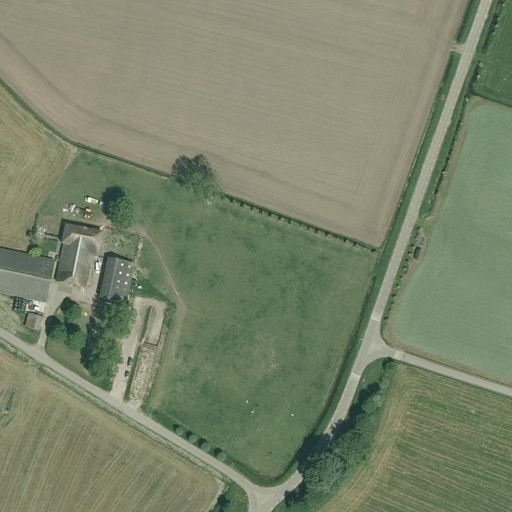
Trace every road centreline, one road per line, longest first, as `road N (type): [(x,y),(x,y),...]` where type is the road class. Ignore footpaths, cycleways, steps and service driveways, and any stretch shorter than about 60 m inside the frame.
road 1 (tertiary): [(369,346),(488,0)]
road 2 (unclassified): [(272,503),(0,334)]
road 3 (tertiary): [(272,503),(319,453),(369,346)]
road 4 (unclassified): [(511,394),(369,346)]
